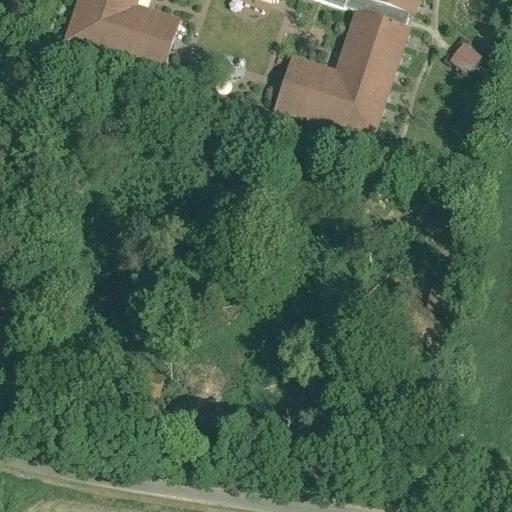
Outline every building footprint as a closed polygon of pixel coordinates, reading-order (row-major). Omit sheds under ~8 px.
[(360,0),(83,0),(66,50),(166,83),(184,27),(142,13),(146,0),(248,0),(274,8),(277,0),(303,0),(357,17),(337,77),(291,62),(273,118),(376,152),(426,0),(362,0),(362,1),(360,0)] [(467,50),(451,68),(469,83),(485,66),(467,50)] [(73,232),(83,195),(54,187),(44,224),(73,232)] [(0,283),(0,317),(28,325),(31,312),(51,317),(56,298),(0,283)] [(0,352),(0,381),(39,390),(45,362),(0,352)] [(160,382),(85,364),(76,400),(151,418),(160,382)] [(392,408),(369,403),(362,436),(384,441),(392,408)]
